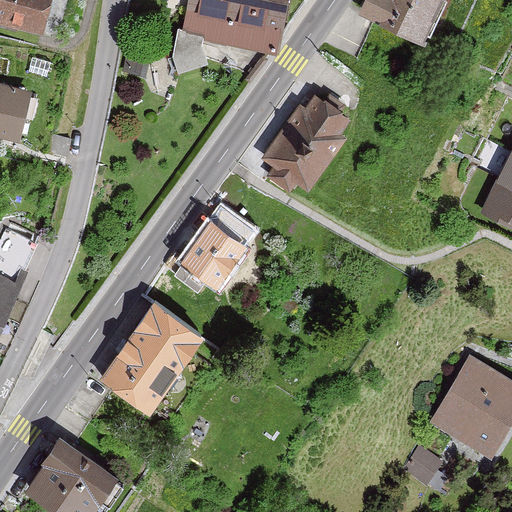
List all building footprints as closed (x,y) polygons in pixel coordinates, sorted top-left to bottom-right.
[(60,0),(0,0),(0,28),(49,42),(60,0)] [(293,0),(196,0),(191,35),(285,51),(293,0)] [(435,48),(455,0),(384,0),(375,22),(435,48)] [(39,93),(0,84),(0,137),(27,144),(39,93)] [(306,104),(299,100),(261,155),(273,163),(266,172),(289,188),(296,177),(309,186),(347,131),(341,127),(350,114),(315,91),(306,104)] [(511,154),(486,213),(511,224),(511,154)] [(262,242),(220,213),(180,271),(222,300),(262,242)] [(0,273),(0,347),(28,286),(0,273)] [(215,343),(161,303),(107,378),(161,417),(215,343)] [(511,422),(511,382),(469,359),(434,424),(494,456),(511,422)] [(111,511),(132,481),(67,438),(30,494),(57,511),(111,511)]
